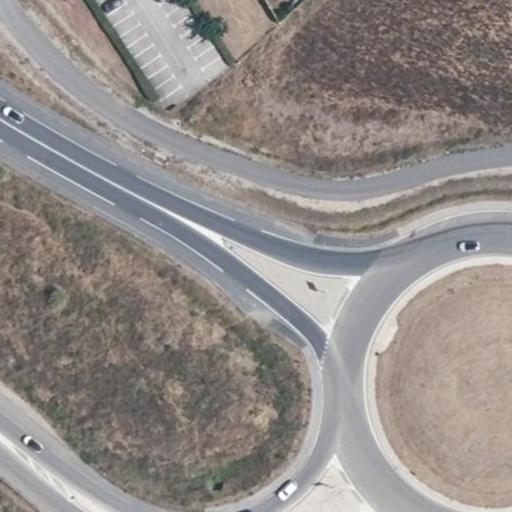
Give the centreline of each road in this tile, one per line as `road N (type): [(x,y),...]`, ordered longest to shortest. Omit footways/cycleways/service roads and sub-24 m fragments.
road 1 (unclassified): [(2,0),(63,73),(146,128),(285,184),(350,190),(511,158)]
road 2 (secondary): [(410,265),(337,263),(189,223)]
road 3 (secondary): [(0,119),(189,223)]
road 4 (secondary): [(189,223),(348,364)]
road 5 (tertiary): [(126,511),(0,432)]
road 6 (tertiary): [(348,415),(297,488),(260,511)]
road 7 (secondary): [(348,415),(364,459),(417,511)]
